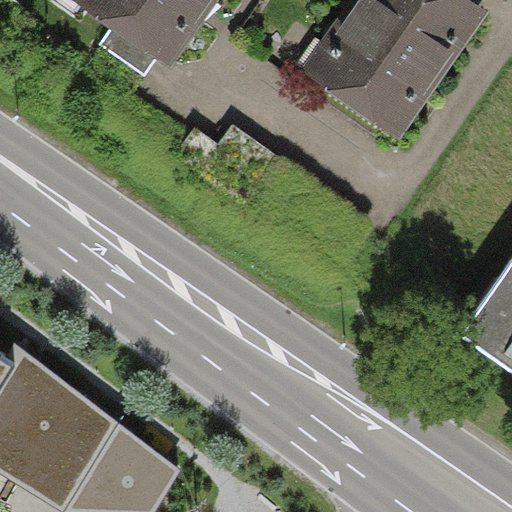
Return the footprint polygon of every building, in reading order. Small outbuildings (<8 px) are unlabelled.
[(218,0),(77,0),(115,27),(103,44),(145,75),(157,59),(169,67),(203,21),(218,0)] [(487,13),(468,0),(351,0),(302,70),(398,138),(430,93),(487,13)] [(511,265),(453,349),(511,390),(511,265)] [(0,391),(17,363),(0,352),(0,391)] [(52,511),(67,511),(120,428),(23,354),(17,363),(0,391),(0,480),(32,500),(52,511)] [(125,410),(120,428),(87,511),(218,511),(226,485),(215,480),(219,461),(211,459),(181,432),(182,424),(125,410)]
